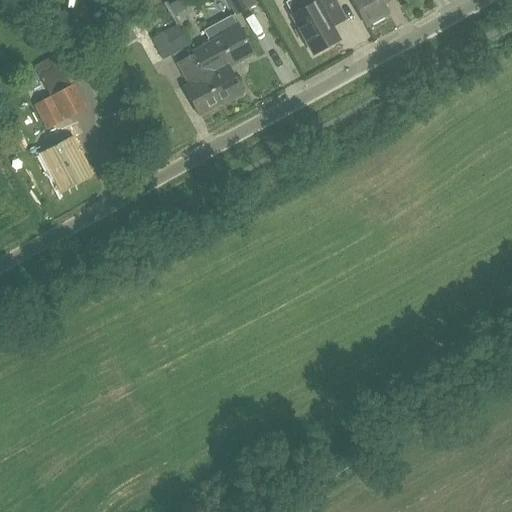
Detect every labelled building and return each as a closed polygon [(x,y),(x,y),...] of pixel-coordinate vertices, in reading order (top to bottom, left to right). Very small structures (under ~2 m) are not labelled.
[(176,24),(176,25),(178,24),(173,13),(184,7),(180,0),(175,0),(167,5),(166,2),(163,3),(176,24)] [(256,4),(253,0),(225,0),(234,16),(256,4)] [(302,0),(306,6),(292,14),(299,27),(295,29),(301,41),(305,39),(312,53),(337,39),(331,28),(344,21),(338,8),(333,0),(302,0)] [(351,0),(364,25),(387,13),(380,0),(351,0)] [(221,105),(241,94),(227,68),(253,55),(238,25),(236,25),(230,15),(203,30),(210,43),(192,52),(221,105)] [(188,45),(182,34),(181,35),(176,24),(151,38),(162,59),(188,45)] [(193,54),(177,63),(189,83),(183,86),(199,117),(221,105),(192,52),(193,54)] [(50,96),(34,104),(47,129),(63,121),(87,108),(74,82),(73,83),(64,62),(55,66),(39,74),(50,96)] [(59,192),(93,173),(74,136),(39,155),(59,192)]
